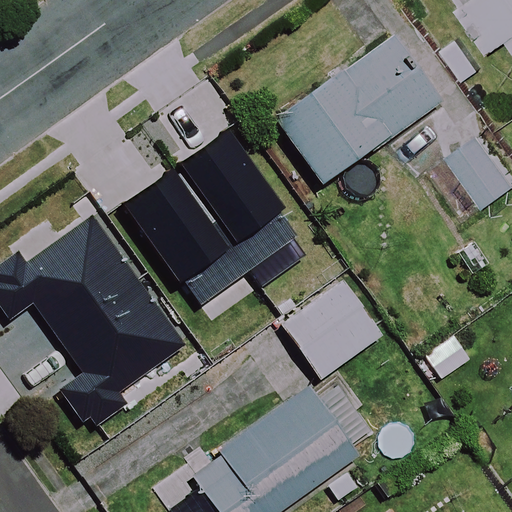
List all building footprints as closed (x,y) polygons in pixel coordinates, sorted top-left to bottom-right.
[(511,0),(449,0),(488,53),(509,38),(511,42),(511,0)] [(432,109),(388,44),(274,121),(319,186),(432,109)] [(511,186),(511,178),(485,139),(446,165),(476,210),(511,186)] [(24,271),(31,283),(73,352),(188,282),(147,213),(86,250),(79,238),(24,271)] [(312,280),(271,217),(220,250),(260,313),(312,280)] [(377,338),(339,284),(277,328),(315,382),(377,338)] [(465,362),(449,337),(421,355),(437,380),(465,362)] [(277,511),(352,460),(304,392),(186,474),(212,511),(277,511)] [(185,511),(166,485),(144,501),(151,511),(185,511)]
